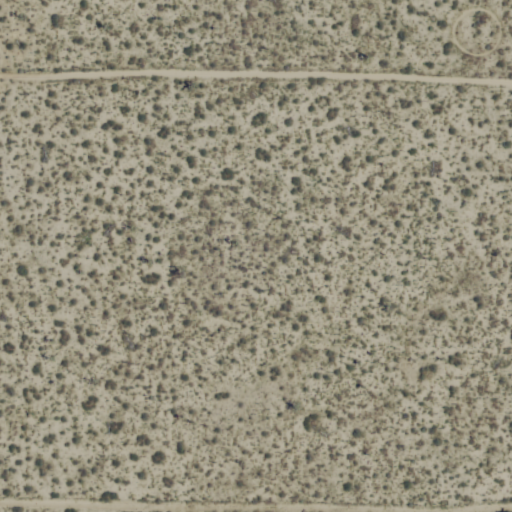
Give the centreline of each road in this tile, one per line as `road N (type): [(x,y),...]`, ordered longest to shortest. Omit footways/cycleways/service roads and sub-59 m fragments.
road 1 (track): [(0,74),(511,83)]
road 2 (track): [(0,500),(511,508)]
